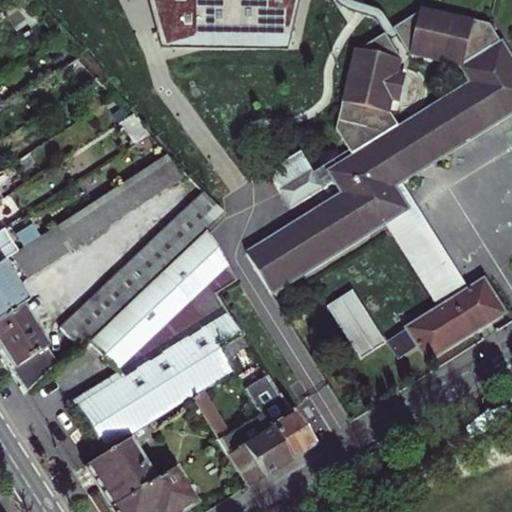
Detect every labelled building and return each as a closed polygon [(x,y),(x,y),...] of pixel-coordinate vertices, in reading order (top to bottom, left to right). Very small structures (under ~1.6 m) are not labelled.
[(20,0),(15,4),(26,22),(38,15),(23,0),(20,0)] [(148,0),(162,51),(207,39),(291,39),(300,0),(148,0)] [(393,28),(411,57),(457,65),(498,39),(488,23),(422,9),(393,28)] [(354,51),(334,125),(342,138),(387,112),(402,61),(384,33),(354,51)] [(393,188),(402,182),(511,112),(511,61),(498,39),(457,65),(461,66),(470,82),(398,128),(387,112),(342,138),(349,149),(312,172),(301,153),(269,173),(291,207),(335,180),(345,195),(248,256),(272,295),(386,223),(407,210),(393,188)] [(77,58),(67,65),(80,87),(95,77),(77,58)] [(138,140),(148,133),(133,117),(124,125),(138,140)] [(167,154),(15,251),(13,253),(26,273),(179,174),(167,154)] [(407,210),(386,223),(439,310),(469,291),(402,182),(393,188),(407,210)] [(203,191),(58,325),(74,343),(80,337),(219,209),(203,191)] [(0,261),(13,253),(15,251),(1,229),(0,229),(0,261)] [(85,342),(112,370),(116,367),(122,377),(75,407),(103,452),(137,431),(189,400),(200,393),(233,373),(220,350),(242,336),(215,293),(234,281),(202,231),(85,342)] [(23,303),(0,267),(0,317),(18,306),(23,303)] [(469,291),(439,310),(387,343),(399,361),(419,348),(428,362),(504,313),(484,281),(469,291)] [(353,290),(327,306),(361,360),(387,343),(353,290)] [(53,363),(18,306),(0,317),(0,354),(23,391),(53,363)] [(287,461),(310,447),(266,375),(243,389),(257,413),(287,461)] [(257,413),(225,433),(200,393),(189,400),(215,441),(244,488),(287,461),(257,413)] [(111,507),(163,474),(137,431),(103,452),(84,464),(111,507)] [(171,469),(163,474),(111,507),(113,511),(178,511),(193,503),(171,469)]
